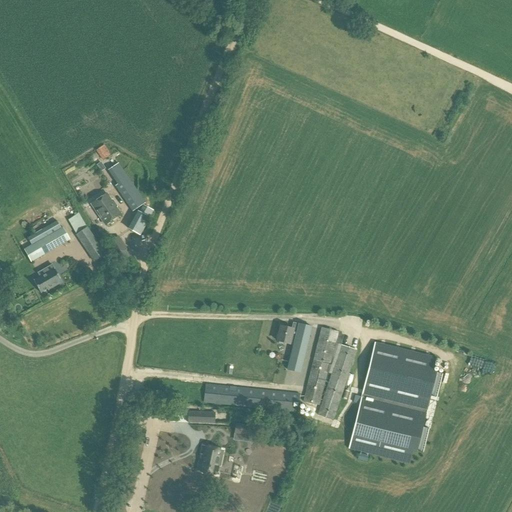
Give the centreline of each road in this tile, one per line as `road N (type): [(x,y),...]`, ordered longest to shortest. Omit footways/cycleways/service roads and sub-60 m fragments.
road 1 (unclassified): [(96,511),(144,263),(246,0)]
road 2 (unclassified): [(511,89),(319,0)]
